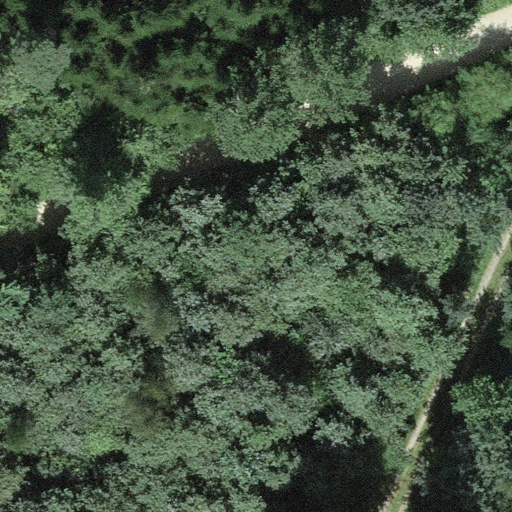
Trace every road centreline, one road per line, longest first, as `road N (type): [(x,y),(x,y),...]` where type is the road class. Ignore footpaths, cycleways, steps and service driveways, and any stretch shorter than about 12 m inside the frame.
road 1 (track): [(511,23),(372,88),(0,234)]
road 2 (track): [(395,511),(511,248)]
